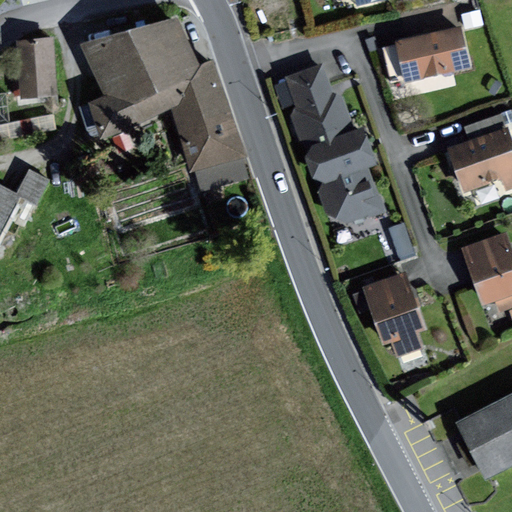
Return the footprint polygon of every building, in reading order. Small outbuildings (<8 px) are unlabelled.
[(104,135),(174,105),(194,169),(199,168),(206,189),(246,176),(239,155),(243,154),(224,96),(214,63),(198,68),(179,27),(176,20),(86,44),(108,97),(91,104),(104,135)] [(469,66),(461,28),(399,41),(407,80),(469,66)] [(56,94),(51,39),(18,42),(23,97),(56,94)] [(298,104),(294,115),(303,143),(313,140),(314,144),(308,157),(315,176),(325,182),(322,191),(329,214),(346,222),(383,210),(380,198),(375,199),(365,167),(375,164),(369,145),(364,130),(353,133),(342,98),(334,100),(333,97),(323,66),(287,77),(289,82),(278,85),(285,106),(297,102),(298,104)] [(511,186),(511,143),(507,129),(451,149),(465,189),(502,176),(507,188),(511,186)] [(36,203),(48,180),(30,171),(18,195),(0,185),(0,232),(20,194),(36,203)] [(414,254),(403,224),(392,228),(402,258),(414,254)] [(511,249),(506,233),(464,248),(484,303),(497,299),(500,309),(511,305),(511,249)] [(424,329),(405,274),(365,287),(384,343),(393,340),(398,355),(422,347),(416,331),(424,329)] [(511,395),(459,423),(487,477),(511,464),(511,395)]
